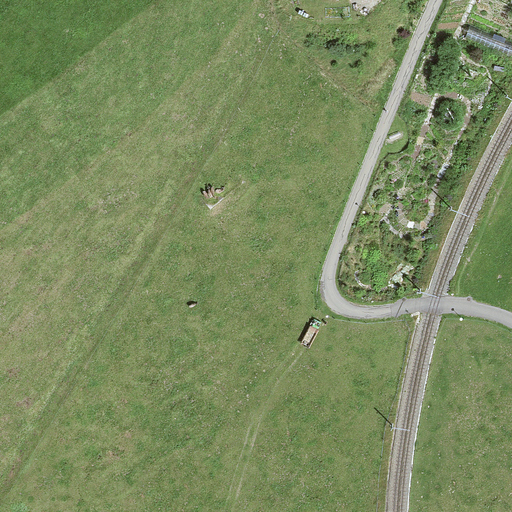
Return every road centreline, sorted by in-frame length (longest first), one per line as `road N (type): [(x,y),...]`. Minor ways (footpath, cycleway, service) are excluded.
road 1 (track): [(0,476),(226,137),(267,0)]
road 2 (track): [(511,324),(433,306),(358,315),(323,294),(321,273),(437,0)]
road 3 (track): [(323,294),(302,345),(252,418),(230,511)]
